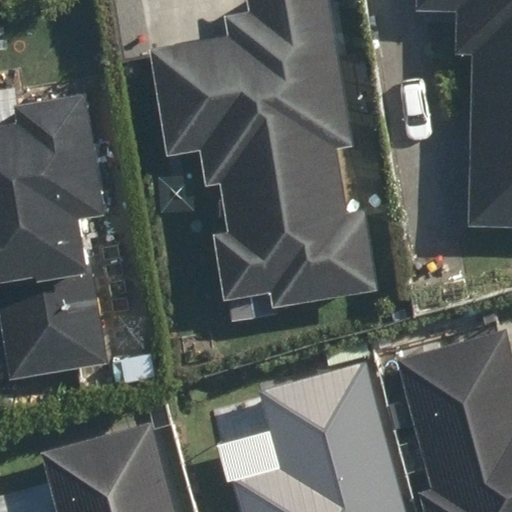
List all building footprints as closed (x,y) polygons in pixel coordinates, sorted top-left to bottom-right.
[(236,32),(158,45),(175,151),(207,146),(213,181),(228,179),(236,226),(222,229),(233,295),(279,288),(281,302),(386,285),(373,205),(354,208),(344,144),(359,142),(336,0),(256,0),(258,8),(232,12),(236,32)] [(476,222),(511,223),(511,0),(423,0),(423,6),(464,7),(463,51),(480,51),(476,222)] [(118,204),(99,85),(28,96),(31,113),(0,118),(0,275),(1,275),(17,374),(117,358),(92,208),(118,204)] [(511,511),(511,353),(505,330),(397,359),(433,488),(420,492),(425,511),(511,511)] [(405,511),(364,364),(259,394),(281,469),(233,483),(241,511),(405,511)] [(173,511),(149,423),(42,452),(58,511),(173,511)]
